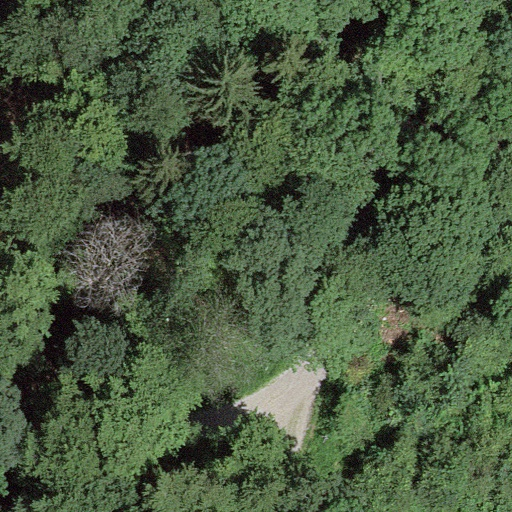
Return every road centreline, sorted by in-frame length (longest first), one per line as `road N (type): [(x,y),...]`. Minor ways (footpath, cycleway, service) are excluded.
road 1 (track): [(240,0),(318,47),(357,130),(358,239),(286,383),(177,429),(0,456)]
road 2 (track): [(277,511),(358,239)]
